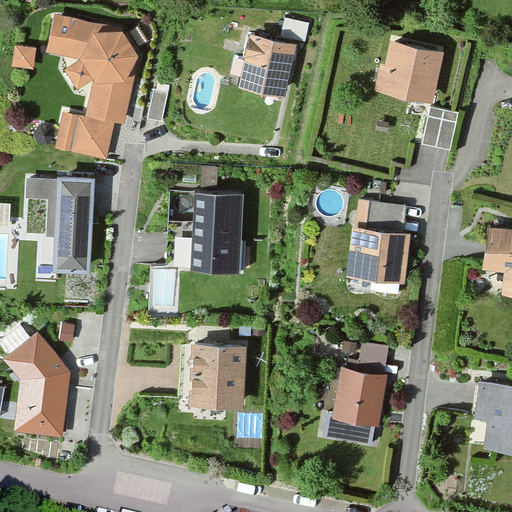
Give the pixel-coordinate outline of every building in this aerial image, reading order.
[(46,47),(80,55),(64,65),(77,87),(93,78),(85,112),(63,107),(56,144),(107,156),(115,118),(126,119),(140,51),(124,26),(54,9),(46,47)] [(290,44),(244,35),(234,88),(280,97),(290,44)] [(440,53),(387,41),(381,65),(377,64),(370,93),(428,106),(440,53)] [(37,45),(15,42),(13,64),(34,67),(37,45)] [(451,142),(458,107),(431,101),(424,137),(451,142)] [(57,176),(26,175),(25,195),(48,196),(46,234),(54,235),(53,266),(90,267),(95,172),(58,171),(57,176)] [(200,195),(191,194),(187,269),(233,272),(238,195),(216,194),(217,172),(201,171),(200,195)] [(0,216),(10,217),(10,197),(0,197),(0,216)] [(351,228),(347,228),(343,277),(402,282),(405,234),(399,233),(401,203),(353,200),(351,228)] [(511,230),(482,228),(478,272),(499,274),(497,297),(511,298),(511,230)] [(65,434),(73,368),(38,326),(1,356),(20,379),(14,428),(65,434)] [(357,368),(338,366),(332,416),(382,422),(388,371),(383,370),(387,342),(360,339),(357,368)] [(246,341),(193,340),(192,402),(245,404),(246,341)] [(511,384),(475,380),(470,423),(475,423),(474,436),(483,438),(482,452),(511,454),(511,384)]
